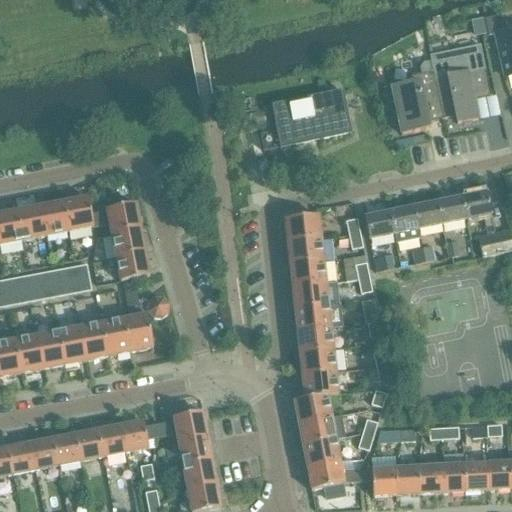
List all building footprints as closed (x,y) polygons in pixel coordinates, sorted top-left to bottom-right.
[(511,31),(503,34),(500,18),(484,22),(487,36),(488,38),(494,37),(497,51),(500,66),(501,66),(504,80),(511,78),(511,31)] [(484,21),(470,24),(474,40),(487,36),(484,22),(484,21)] [(448,70),(432,73),(442,121),(455,119),(457,126),(478,121),(474,102),(491,99),(485,71),(483,63),(465,67),(467,75),(448,78),(447,71),(448,71),(448,70)] [(413,86),(391,90),(395,107),(394,112),(395,119),(398,123),(401,137),(428,132),(427,125),(442,121),(432,73),(411,78),(413,86)] [(350,137),(342,94),(264,110),(265,119),(268,134),(276,132),(280,151),(350,137)] [(276,132),(268,134),(272,153),(280,151),(276,132)] [(268,134),(260,136),(264,155),(272,153),(268,134)] [(485,194),(460,199),(465,223),(482,219),(486,238),(477,240),(481,260),(511,253),(511,252),(508,233),(494,236),(485,194)] [(460,199),(436,204),(440,228),(465,223),(460,199)] [(63,205),(68,234),(93,229),(87,200),(63,205)] [(436,204),(412,209),(417,232),(440,228),(436,204)] [(46,239),(68,234),(63,205),(41,209),(46,239)] [(111,239),(140,233),(134,207),(106,213),(106,215),(98,216),(98,229),(109,227),(111,239)] [(22,243),(46,239),(41,209),(17,214),(22,243)] [(412,209),(387,214),(392,238),(394,249),(419,243),(417,232),(412,209)] [(0,247),(22,243),(17,214),(0,216),(0,247)] [(387,214),(364,219),(369,242),(392,238),(387,214)] [(316,219),(284,223),(286,245),(319,242),(316,219)] [(357,223),(345,225),(347,239),(360,237),(357,223)] [(115,262),(144,256),(140,233),(111,239),(115,262)] [(360,237),(347,239),(350,254),(363,252),(360,237)] [(319,242),(286,245),(289,269),(322,265),(319,242)] [(456,246),(444,248),(446,261),(447,262),(457,260),(458,259),(456,246)] [(432,251),(421,253),(423,267),(435,265),(435,263),(432,251)] [(421,253),(411,255),(413,267),(413,269),(423,267),(421,253)] [(144,256),(115,262),(120,285),(122,284),(133,282),(149,279),(144,256)] [(391,259),(376,262),(378,274),(378,275),(394,272),(394,271),(391,259)] [(354,262),(342,263),(344,285),(357,284),(358,284),(369,283),(364,260),(354,262)] [(322,265),(289,269),(291,291),(324,288),(322,265)] [(85,267),(75,269),(79,295),(90,293),(85,267)] [(75,269),(52,274),(57,300),(79,295),(75,269)] [(52,274),(28,278),(33,304),(57,300),(52,274)] [(28,278),(4,283),(9,309),(33,304),(28,278)] [(133,282),(122,284),(129,320),(129,322),(124,323),(130,355),(153,351),(147,317),(148,317),(152,322),(161,322),(167,317),(167,308),(163,302),(154,302),(148,306),(137,303),(133,282)] [(4,283),(0,283),(0,310),(9,309),(4,283)] [(369,283),(358,284),(360,299),(372,297),(369,283)] [(324,288),(291,291),(294,313),(327,309),(338,308),(335,286),(324,288)] [(327,309),(294,313),(296,335),(329,332),(341,330),(339,308),(338,308),(327,309)] [(376,310),(364,312),(367,327),(380,325),(377,310),(376,310)] [(124,323),(101,327),(107,359),(130,355),(124,323)] [(380,325),(367,327),(370,342),(383,339),(380,325)] [(101,327),(80,331),(86,363),(107,359),(101,327)] [(80,331),(58,335),(64,368),(86,363),(80,331)] [(329,332),(296,335),(299,358),(332,354),(329,332)] [(58,335),(36,339),(42,372),(64,368),(58,335)] [(36,339),(14,344),(21,376),(42,372),(36,339)] [(14,344),(0,346),(0,379),(21,376),(14,344)] [(332,354),(299,358),(301,380),(334,376),(332,354)] [(384,355),(372,357),(375,372),(387,370),(384,355)] [(387,370),(375,372),(378,386),(389,384),(390,382),(387,370)] [(334,376),(301,380),(303,394),(304,402),(326,400),(337,399),(334,376)] [(375,395),(371,409),(381,412),(385,398),(375,395)] [(304,402),(293,405),(297,427),(330,421),(326,400),(304,402)] [(152,428),(143,429),(145,443),(175,438),(176,445),(205,439),(201,416),(201,415),(172,421),(173,424),(159,426),(152,428)] [(330,421),(297,427),(301,449),(334,443),(330,421)] [(142,425),(120,429),(125,455),(147,451),(145,443),(143,429),(142,425)] [(366,425),(362,438),(372,441),(376,428),(366,425)] [(120,429),(98,434),(103,460),(125,455),(120,429)] [(500,429),(486,430),(486,442),(501,441),(500,434),(500,429)] [(486,430),(471,431),(471,435),(471,442),(486,442),(486,430)] [(458,432),(445,433),(446,444),(459,443),(458,436),(458,432)] [(445,433),(429,434),(429,437),(429,445),(446,444),(445,433)] [(98,434),(75,438),(80,464),(103,460),(98,434)] [(414,434),(401,435),(402,446),(415,445),(414,438),(414,434)] [(401,435),(385,436),(385,440),(386,447),(402,446),(401,435)] [(75,438),(53,442),(58,468),(80,464),(75,438)] [(362,438),(358,453),(368,456),(369,455),(372,441),(362,438)] [(205,439),(176,445),(181,468),(210,463),(205,439)] [(53,442),(30,447),(35,473),(58,468),(53,442)] [(334,443),(301,449),(306,473),(339,466),(334,443)] [(30,447),(8,451),(13,477),(14,477),(34,473),(35,473),(30,447)] [(8,451),(0,452),(0,479),(13,477),(8,451)] [(210,463),(181,468),(186,492),(214,486),(210,463)] [(339,466),(306,473),(310,494),(323,491),(326,502),(343,499),(341,488),(343,488),(343,486),(359,486),(358,474),(341,475),(339,466)] [(508,466),(485,467),(487,494),(510,493),(508,466)] [(485,467),(462,468),(464,495),(487,494),(485,467)] [(462,468),(439,470),(441,497),(464,495),(462,468)] [(439,470),(416,471),(418,498),(441,497),(439,470)] [(151,471),(139,473),(142,490),(154,488),(151,471)] [(416,471),(393,472),(395,499),(418,498),(416,471)] [(367,474),(364,474),(364,486),(371,486),(372,500),(395,499),(393,472),(367,474)] [(214,486),(186,492),(189,511),(211,511),(219,510),(214,486)] [(155,494),(145,496),(147,509),(158,507),(155,494)]
